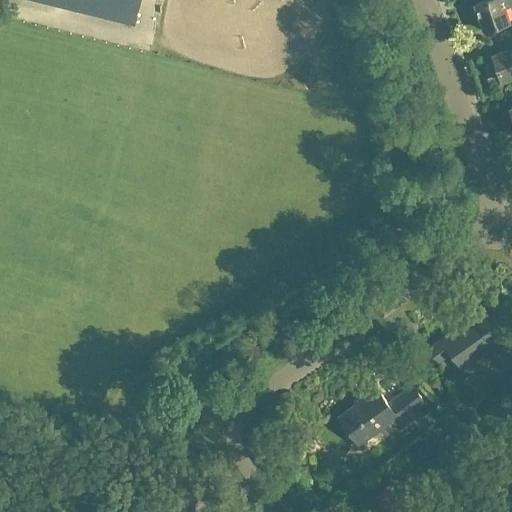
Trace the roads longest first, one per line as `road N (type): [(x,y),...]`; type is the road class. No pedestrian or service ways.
road 1 (residential): [(279,511),(240,461),(234,440),(249,403),(503,225)]
road 2 (residential): [(503,225),(423,0)]
